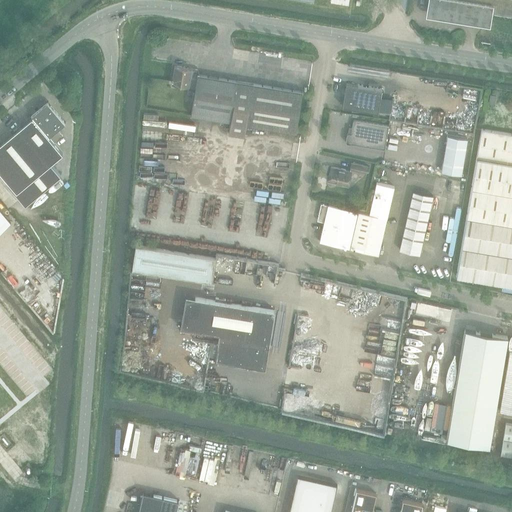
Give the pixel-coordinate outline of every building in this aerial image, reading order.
[(511,0),(420,0),(420,1),(440,4),(439,8),(457,11),(457,14),(461,14),(461,12),(479,14),(480,11),(511,15),(511,0)] [(246,124),(296,132),(302,91),(198,74),(199,69),(191,68),(174,65),(172,82),(188,85),(187,89),(195,90),(191,115),(230,122),(229,133),(244,136),(246,124)] [(342,105),(378,111),(382,88),(346,82),(342,105)] [(50,162),(63,152),(49,135),(65,122),(47,101),(31,114),(32,115),(20,126),(50,162)] [(168,115),(161,114),(161,108),(145,107),(145,118),(168,119),(168,115)] [(395,127),(350,120),(345,146),(391,154),(395,127)] [(25,204),(60,175),(50,162),(20,126),(0,142),(0,170),(9,181),(7,183),(25,204)] [(476,158),(511,164),(511,133),(481,128),(476,158)] [(469,138),(448,135),(441,175),(462,178),(469,138)] [(511,285),(511,164),(476,158),(456,276),(511,285)] [(350,169),(366,172),(368,166),(351,162),(350,169)] [(327,181),(348,186),(351,171),(331,166),(327,181)] [(446,185),(447,192),(461,191),(460,178),(452,179),(452,184),(446,185)] [(378,254),(387,217),(394,186),(376,182),(369,213),(328,204),(328,205),(321,203),(317,220),(324,221),(319,241),(378,254)] [(399,249),(419,254),(433,195),(413,191),(399,249)] [(449,235),(458,224),(454,220),(444,231),(449,235)] [(132,268),(211,281),(215,258),(136,245),(132,268)] [(374,299),(377,287),(364,285),(362,297),(374,299)] [(215,297),(215,300),(195,297),(190,328),(219,333),(218,341),(213,340),(210,354),(215,354),(215,359),(265,368),(269,342),(274,310),(225,302),(225,299),(215,297)] [(491,447),(509,337),(466,330),(448,441),(491,447)] [(379,384),(385,384),(387,372),(381,371),(387,338),(359,333),(350,389),(377,394),(379,384)] [(511,351),(509,351),(500,410),(509,411),(508,416),(511,416),(511,351)] [(449,397),(450,388),(443,388),(442,397),(449,397)] [(500,454),(511,456),(511,423),(505,423),(500,454)] [(206,437),(205,452),(225,453),(226,438),(206,437)] [(289,511),(330,511),(337,484),(298,475),(289,511)] [(432,501),(444,501),(445,486),(433,485),(432,501)] [(350,511),(371,511),(376,493),(356,488),(350,511)] [(159,511),(163,496),(143,492),(138,511),(159,511)] [(420,511),(422,503),(403,499),(399,511),(420,511)]
